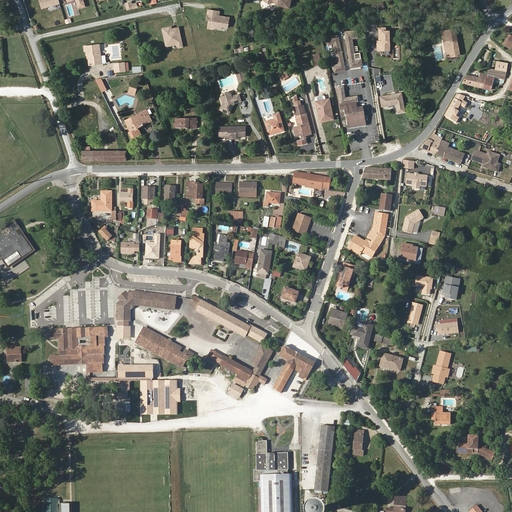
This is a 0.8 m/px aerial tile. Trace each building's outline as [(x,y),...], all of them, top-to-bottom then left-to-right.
[(40,0),(43,9),(61,3),(59,0),(40,0)] [(290,9),(291,0),(263,0),(266,3),(270,4),(272,3),(278,4),(277,6),(290,9)] [(128,10),(139,8),(137,3),(133,4),(133,1),(126,2),(128,10)] [(207,20),(209,20),(208,29),(216,30),(216,28),(222,29),(222,27),(229,28),(231,17),(220,15),(221,11),(209,9),(207,20)] [(180,27),(174,28),(173,26),(162,29),(166,47),(178,45),(179,48),(185,47),(180,27)] [(392,30),(388,30),(388,27),(380,27),(379,40),(378,40),(378,50),(392,50),(392,44),(392,30)] [(460,55),(455,28),(441,31),(447,58),(460,55)] [(363,58),(357,59),(354,39),(360,38),(358,29),(346,31),(352,68),(364,66),(363,58)] [(334,44),(339,64),(333,65),(334,73),(347,70),(340,34),(327,37),(328,45),(334,44)] [(506,46),(511,36),(509,34),(502,44),(506,46)] [(101,63),(99,44),(83,46),(84,51),(86,51),(86,55),(89,55),(89,58),(88,58),(89,65),(101,63)] [(322,64),(319,53),(313,55),(315,66),(322,64)] [(505,79),(508,63),(497,61),(495,70),(488,68),(487,74),(483,88),(491,90),(494,80),(494,77),(504,78),(505,79)] [(125,71),(125,62),(114,64),(115,72),(125,71)] [(246,80),(242,68),(235,70),(239,82),(246,80)] [(288,76),(283,69),(276,73),(282,81),(288,76)] [(483,88),(487,74),(481,73),(480,78),(467,75),(462,83),(483,88)] [(382,84),(381,75),(374,76),(376,85),(382,84)] [(107,90),(102,78),(95,79),(100,88),(102,92),(107,90)] [(368,124),(365,106),(359,107),(358,102),(360,101),(359,95),(347,97),(345,85),(338,86),(342,110),(347,109),(350,127),(368,124)] [(135,96),(137,88),(130,86),(128,93),(135,96)] [(229,114),(234,103),(241,101),(239,95),(232,97),(231,93),(228,92),(223,93),(222,96),(222,97),(221,98),(223,104),(220,109),(229,114)] [(407,112),(403,92),(381,96),(383,107),(396,105),(398,113),(407,112)] [(457,110),(460,106),(464,108),(468,103),(463,100),(466,96),(457,93),(444,116),(457,123),(460,118),(457,116),(459,111),(457,110)] [(302,105),(300,100),(298,100),(297,94),(292,97),(294,107),(302,105)] [(333,115),(329,98),(325,99),(315,101),(319,118),(333,115)] [(312,134),(306,113),(303,104),(302,105),(294,107),(296,115),(296,116),(298,126),(294,127),(297,140),(305,138),(304,133),(306,133),(306,135),(312,134)] [(138,128),(153,121),(147,110),(125,121),(130,131),(128,132),(132,139),(142,134),(138,128)] [(280,132),(284,130),(279,112),(273,114),(274,116),(265,119),(269,133),(279,130),(280,132)] [(197,128),(197,117),(190,118),(175,118),(175,122),(175,128),(187,127),(188,129),(197,128)] [(232,139),(232,126),(219,127),(219,137),(228,137),(228,139),(232,139)] [(246,136),(246,126),(232,126),(232,139),(237,139),(237,137),(246,136)] [(442,140),(443,138),(433,134),(428,139),(421,148),(428,151),(436,154),(442,140)] [(461,157),(463,153),(448,147),(449,144),(442,140),(436,154),(460,164),(463,157),(461,157)] [(127,161),(127,151),(90,151),(90,147),(85,147),(85,150),(82,150),(82,161),(127,161)] [(497,163),(498,159),(491,156),(474,150),(471,160),(482,163),(482,162),(484,163),(484,164),(483,167),(494,171),(497,163)] [(413,169),(414,161),(404,160),(403,168),(413,169)] [(391,180),(392,169),(367,167),(365,168),(362,178),(391,180)] [(329,189),(331,178),(295,172),(293,183),(306,186),(306,184),(322,187),(321,188),(329,189)] [(426,186),(427,176),(418,175),(418,176),(415,175),(414,174),(407,174),(406,184),(413,185),(420,186),(426,186)] [(256,194),(256,183),(240,182),(240,194),(256,194)] [(232,194),(232,183),(216,183),(216,194),(232,194)] [(202,199),(203,185),(192,185),(192,198),(196,199),(195,203),(204,204),(204,199),(202,199)] [(174,202),(175,186),(166,186),(165,201),(174,202)] [(153,199),(154,187),(143,187),(143,199),(150,199),(150,202),(153,202),(153,199)] [(132,208),(133,189),(129,189),(128,193),(121,192),(120,202),(128,203),(128,208),(132,208)] [(112,211),(112,191),(101,191),(101,201),(92,201),(92,211),(112,211)] [(279,204),(280,194),(267,192),(266,201),(264,201),(264,206),(268,207),(268,203),(279,204)] [(390,211),(392,196),(382,194),(380,209),(390,211)] [(157,213),(157,210),(148,209),(147,218),(156,218),(157,213)] [(415,224),(422,219),(423,217),(419,211),(417,211),(406,217),(403,230),(404,231),(411,233),(412,232),(415,224)] [(125,221),(125,212),(116,212),(116,214),(122,214),(122,221),(125,221)] [(158,225),(158,222),(159,213),(157,213),(156,218),(147,218),(147,228),(148,228),(155,226),(158,225)] [(372,258),(385,236),(388,215),(375,213),(373,228),(367,237),(372,240),(371,242),(366,239),(365,241),(355,235),(349,246),(361,253),(362,251),(372,258)] [(305,235),(311,218),(298,214),(293,230),(305,235)] [(280,229),(282,218),(277,217),(276,218),(271,217),(270,227),(280,229)] [(23,230),(15,219),(0,229),(0,256),(9,269),(36,250),(23,230)] [(116,235),(111,230),(109,233),(104,228),(99,232),(108,240),(110,238),(114,242),(116,235)] [(203,258),(204,234),(202,234),(202,229),(193,228),(193,234),(197,234),(196,237),(193,237),(191,241),(190,247),(196,251),(196,252),(197,253),(198,253),(197,257),(196,257),(193,258),(190,264),(201,264),(201,257),(203,258)] [(257,239),(258,229),(251,228),(250,238),(257,239)] [(441,233),(433,231),(430,244),(438,246),(441,233)] [(278,244),(280,236),(271,233),(269,242),(278,244)] [(154,242),(146,242),(145,258),(159,258),(160,234),(155,234),(154,242)] [(227,252),(229,244),(226,244),(227,237),(221,236),(219,246),(215,245),(215,249),(219,250),(218,253),(217,253),(215,259),(223,261),(224,252),(227,252)] [(284,249),(287,238),(280,236),(278,246),(284,249)] [(180,257),(181,241),(172,241),(171,257),(169,256),(169,260),(173,260),(181,260),(181,257),(180,257)] [(134,253),(134,243),(122,243),(122,253),(134,253)] [(415,260),(417,248),(412,247),(412,245),(402,244),(400,258),(415,260)] [(268,274),(272,252),(261,250),(257,272),(258,273),(258,277),(265,279),(266,274),(268,274)] [(251,269),(254,254),(237,251),(235,262),(246,264),(245,268),(251,269)] [(306,265),(309,257),(298,253),(294,267),(306,271),(308,266),(306,265)] [(348,286),(353,270),(343,267),(336,286),(343,288),(344,285),(348,286)] [(423,294),(432,295),(434,277),(417,276),(416,286),(423,287),(423,294)] [(457,301),(462,279),(447,276),(443,293),(446,294),(446,299),(457,301)] [(295,302),(298,292),(285,288),(281,298),(295,302)] [(128,293),(125,290),(118,298),(120,300),(117,303),(116,321),(118,321),(117,326),(116,326),(116,338),(130,338),(131,326),(128,326),(128,321),(130,321),(130,310),(136,305),(175,310),(177,296),(131,290),(128,293)] [(196,311),(245,337),(246,335),(262,343),(268,333),(250,324),(250,325),(195,296),(190,304),(197,308),(196,311)] [(419,325),(424,305),(413,302),(407,322),(419,325)] [(343,329),(347,314),(333,309),(331,317),(333,318),(331,325),(343,329)] [(438,336),(460,333),(459,319),(440,321),(441,324),(437,324),(438,336)] [(367,348),(373,326),(365,323),(363,329),(353,326),(351,334),(361,337),(359,346),(367,348)] [(107,346),(106,338),(109,337),(109,328),(109,327),(51,329),(51,340),(60,340),(61,355),(52,356),(52,366),(89,364),(89,373),(104,372),(104,363),(105,363),(105,354),(106,354),(106,346),(107,346)] [(181,351),(182,347),(144,327),(135,343),(182,368),(186,360),(192,358),(194,354),(185,349),(183,352),(181,351)] [(382,343),(383,337),(376,335),(374,341),(382,343)] [(392,346),(393,339),(383,337),(382,343),(392,346)] [(263,370),(273,351),(260,344),(250,363),(255,366),(263,370)] [(305,381),(315,362),(285,346),(279,356),(288,360),(273,389),(281,393),(294,369),(300,373),(298,376),(305,381)] [(21,362),(21,347),(7,348),(8,362),(21,362)] [(260,375),(261,374),(253,370),(224,355),(224,356),(211,349),(207,357),(217,362),(219,364),(219,365),(237,374),(234,381),(244,386),(245,385),(253,389),(255,385),(256,386),(259,381),(264,384),(267,379),(260,375)] [(448,377),(450,370),(447,369),(451,354),(440,352),(437,366),(436,370),(433,370),(432,373),(435,374),(433,381),(443,384),(445,377),(448,377)] [(400,371),(403,359),(383,353),(380,366),(400,371)] [(361,373),(355,366),(353,368),(345,357),(343,365),(357,382),(361,373)] [(153,378),(153,365),(118,365),(118,378),(153,378)] [(263,370),(255,366),(253,370),(261,374),(263,370)] [(177,414),(177,402),(180,402),(180,388),(177,388),(177,380),(141,380),(141,414),(177,414)] [(118,400),(129,400),(129,383),(118,383),(118,400)] [(239,398),(243,390),(233,384),(229,392),(239,398)] [(451,424),(451,413),(442,413),(442,407),(432,407),(432,413),(435,413),(435,419),(435,424),(451,424)] [(287,431),(288,425),(281,424),(276,423),(269,423),(269,429),(275,429),(274,435),(274,441),(280,442),(286,443),(286,437),(287,431)] [(328,492),(335,427),(321,425),(315,490),(328,492)] [(362,450),(364,431),(355,430),(353,449),(355,449),(354,454),(363,455),(363,450),(362,450)] [(478,449),(478,445),(479,436),(468,435),(468,443),(457,443),(457,450),(463,451),(462,453),(473,454),(473,449),(478,449)] [(288,474),(287,453),(277,454),(277,456),(267,456),(267,454),(264,454),(264,452),(267,452),(267,441),(257,441),(257,469),(254,470),(254,481),(261,481),(261,511),(292,511),(292,487),(294,486),(294,480),(292,481),(291,474),(288,474)] [(483,456),(486,449),(478,445),(478,449),(473,449),(473,454),(478,454),(483,456)] [(492,460),(495,453),(486,449),(483,456),(492,460)] [(406,506),(407,497),(396,496),(394,509),(387,508),(386,511),(403,511),(404,506),(406,506)] [(57,511),(58,498),(44,498),(44,511),(57,511)] [(329,511),(328,509),(327,506),(325,505),(322,504),(319,503),(317,504),(315,505),(313,506),(311,508),(310,511),(309,511),(329,511)]
